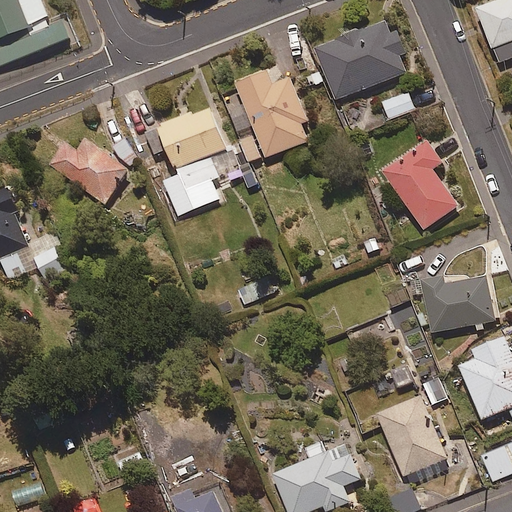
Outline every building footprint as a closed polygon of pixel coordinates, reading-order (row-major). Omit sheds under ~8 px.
[(0,0),(0,65),(72,38),(65,20),(51,26),(40,0),(0,0)] [(511,0),(503,0),(477,10),(492,50),(494,49),(500,63),(511,58),(511,0)] [(407,55),(398,32),(391,34),(385,21),(314,49),(335,101),(406,73),(400,57),(407,55)] [(290,78),(272,85),(266,71),(234,84),(242,104),(227,110),(236,133),(253,127),(265,159),(308,142),(301,125),(307,122),(290,78)] [(417,109),(410,91),(381,102),(388,121),(417,109)] [(386,123),(374,94),(347,105),(359,134),(386,123)] [(231,146),(224,149),(207,108),(156,129),(143,134),(152,156),(165,151),(169,161),(158,166),(179,217),(219,200),(211,181),(233,172),(240,169),(231,146)] [(247,163),(260,159),(252,137),(240,142),(247,163)] [(130,166),(141,158),(126,138),(115,146),(130,166)] [(132,169),(90,139),(81,152),(67,141),(51,163),(105,205),(132,169)] [(432,170),(442,163),(426,140),(382,172),(424,230),(458,206),(432,170)] [(0,257),(11,283),(40,271),(44,280),(66,271),(57,248),(62,246),(57,233),(35,243),(25,219),(20,221),(14,207),(19,205),(12,187),(0,191),(0,257)] [(245,305),(281,289),(274,274),(238,290),(245,305)] [(487,277),(446,286),(444,278),(420,283),(432,334),(497,320),(487,277)] [(511,415),(511,356),(504,338),(472,351),(476,360),(459,366),(481,420),(509,408),(511,415)] [(414,382),(406,365),(384,374),(392,391),(414,382)] [(447,398),(438,379),(424,386),(433,405),(447,398)] [(361,422),(366,434),(382,427),(407,485),(450,467),(421,397),(377,415),(361,422)] [(346,486),(365,479),(351,443),(274,474),(289,511),(309,511),(325,506),(327,511),(328,511),(353,502),(346,486)] [(493,482),(511,474),(511,444),(482,456),(493,482)] [(126,478),(150,468),(143,453),(120,463),(126,478)] [(234,511),(224,485),(198,494),(197,490),(175,498),(180,511),(234,511)] [(419,511),(421,511),(411,489),(384,500),(388,511),(419,511)]
